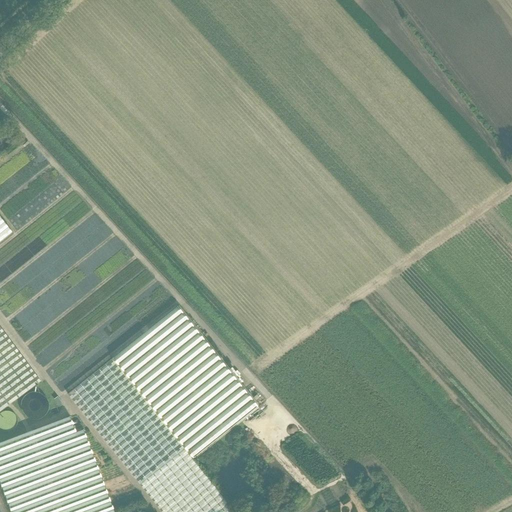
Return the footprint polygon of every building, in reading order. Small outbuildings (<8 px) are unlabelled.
[(0,242),(12,232),(0,217),(0,242)] [(234,511),(192,459),(258,406),(177,306),(67,394),(161,511),(234,511)] [(0,327),(0,411),(40,381),(0,327)] [(76,433),(70,417),(0,443),(0,481),(11,511),(114,511),(84,430),(76,433)] [(229,435),(227,444),(235,445),(236,436),(229,435)]
